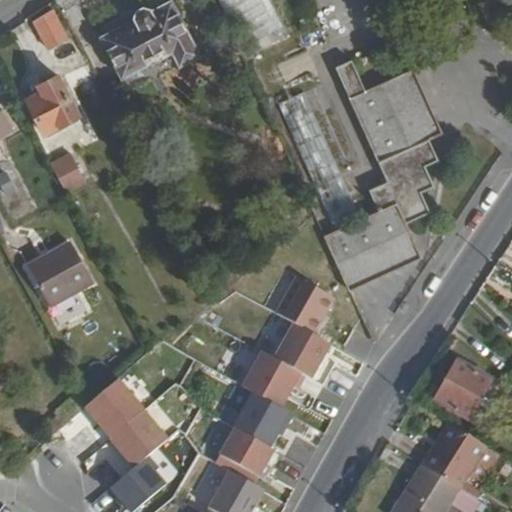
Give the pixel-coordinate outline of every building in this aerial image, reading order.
[(283,39),(266,0),(218,0),(242,57),(283,39)] [(98,35),(117,78),(170,54),(176,67),(196,59),(170,2),(151,12),(149,9),(142,6),(139,8),(136,9),(133,11),(132,13),(132,16),(133,19),(98,35)] [(34,21),(48,49),(66,39),(52,11),(34,21)] [(334,66),(385,177),(367,185),(376,206),(321,231),(347,290),(419,255),(405,221),(428,211),(419,191),(433,185),(424,165),(438,159),(428,138),(442,133),(413,68),(364,90),(350,59),(334,66)] [(26,99),(44,135),(79,116),(57,76),(40,84),(43,91),(26,99)] [(307,176),(334,165),(304,92),(278,102),(307,176)] [(0,135),(12,129),(0,108),(0,135)] [(71,155),(52,165),(55,172),(75,162),(71,155)] [(0,172),(0,194),(13,221),(30,213),(9,168),(0,172)] [(81,174),(62,184),(65,191),(85,181),(81,174)] [(26,267),(47,306),(90,283),(69,244),(26,267)] [(290,322),(310,333),(330,297),(293,276),(272,312),(290,322)] [(307,377),(326,343),(310,333),(290,322),(270,357),(303,375),(307,377)] [(270,357),(260,351),(240,386),(252,393),(279,408),(291,386),(295,389),(303,375),(270,357)] [(458,360),(435,399),(470,420),(493,381),(458,360)] [(252,393),(232,427),(235,429),(269,448),(277,434),(281,426),(285,428),(292,415),(279,408),(252,393)] [(105,440),(131,472),(168,442),(142,410),(105,440)] [(447,422),(430,449),(435,453),(452,425),(447,422)] [(430,449),(421,465),(456,487),(459,488),(485,445),(463,431),(452,425),(435,453),(430,449)] [(258,478),(273,451),(269,448),(235,429),(220,456),(258,478)] [(220,456),(215,464),(227,471),(253,485),(258,478),(220,456)] [(420,465),(392,511),(441,511),(456,487),(421,465),(420,465)] [(253,485),(227,471),(203,511),(249,511),(262,490),(253,485)]
